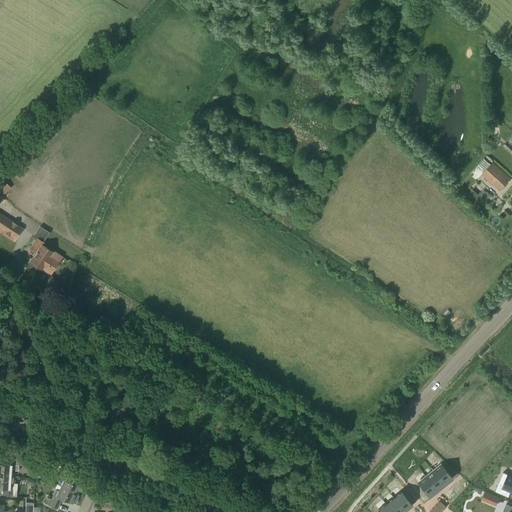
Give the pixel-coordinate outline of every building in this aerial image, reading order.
[(499,191),(510,179),(493,163),(482,175),(499,191)] [(0,195),(2,197),(11,188),(1,180),(0,181),(0,195)] [(23,228),(0,213),(0,233),(14,242),(23,228)] [(52,251),(41,244),(43,242),(36,238),(29,249),(35,253),(29,262),(42,270),(42,269),(50,274),(62,257),(52,250),(52,251)] [(24,466),(25,460),(5,458),(5,464),(0,464),(0,476),(11,477),(11,470),(18,471),(18,465),(24,466)] [(77,493),(82,482),(72,477),(74,471),(62,465),(60,471),(63,473),(61,478),(63,479),(61,485),(77,493)] [(443,466),(436,471),(446,482),(453,477),(443,466)] [(436,472),(430,477),(439,488),(446,483),(436,472)] [(511,475),(503,472),(495,491),(508,497),(511,491),(511,475)] [(10,483),(11,477),(0,476),(0,488),(3,489),(3,495),(16,496),(17,484),(10,483)] [(429,477),(422,483),(432,494),(439,488),(429,477)] [(77,493),(61,485),(58,491),(56,490),(51,500),(47,498),(44,503),(57,509),(61,499),(72,504),(72,503),(75,504),(78,496),(76,495),(77,493)] [(402,494),(395,499),(404,511),(405,511),(411,506),(402,494)] [(495,496),(491,503),(496,506),(500,498),(495,496)] [(395,500),(388,505),(394,511),(403,511),(404,511),(395,500)] [(511,511),(511,505),(506,503),(502,511),(511,511)]
